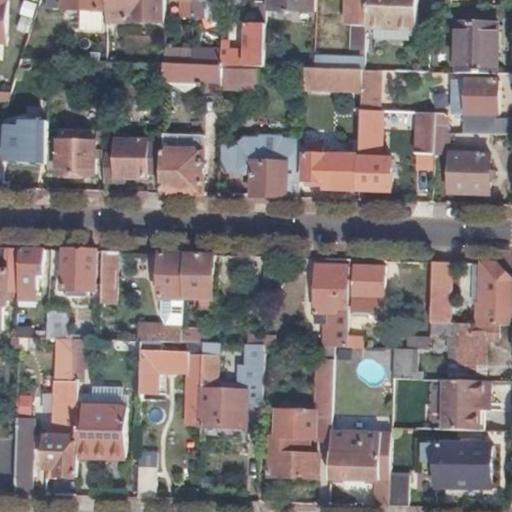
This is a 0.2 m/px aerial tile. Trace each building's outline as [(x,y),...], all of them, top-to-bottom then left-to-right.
[(0,0),(0,43),(8,44),(9,0),(0,0)] [(51,0),(51,10),(105,11),(105,0),(51,0)] [(109,0),(109,20),(166,21),(166,0),(109,0)] [(195,18),(194,0),(187,0),(187,2),(184,3),(184,18),(195,18)] [(194,0),(195,18),(206,18),(206,3),(203,3),(203,0),(194,0)] [(268,0),(268,3),(268,10),(318,12),(318,0),(268,0)] [(348,0),(348,26),(354,27),(353,51),(367,51),(368,30),(368,0),(348,0)] [(368,0),(368,30),(418,32),(418,0),(368,0)] [(19,30),(28,32),(35,5),(25,2),(19,30)] [(266,67),(267,48),(268,10),(268,3),(257,3),(256,25),(248,25),(247,55),(223,53),(223,66),(266,67)] [(459,74),(499,75),(501,26),(461,25),(459,74)] [(266,67),(277,67),(277,48),(267,48),(266,67)] [(166,52),(165,64),(194,65),(194,52),(166,52)] [(194,65),(223,66),(223,53),(194,52),(194,65)] [(365,71),(366,70),(367,59),(316,57),(316,69),(365,71)] [(206,91),(223,92),(223,66),(194,65),(165,64),(165,83),(205,84),(206,91)] [(349,140),(362,140),(363,112),(366,70),(365,71),(316,69),(304,69),(304,91),(359,93),(355,102),(355,123),(349,123),(349,140)] [(262,91),(262,71),(227,70),(226,89),(262,91)] [(363,112),(382,112),(383,71),(366,70),(363,112)] [(502,82),(457,81),(457,115),(465,115),(464,134),(469,134),(488,135),(511,135),(511,120),(498,120),(498,116),(502,116),(502,82)] [(0,100),(10,101),(12,93),(0,92),(0,100)] [(361,151),(360,191),(394,192),(394,160),(383,160),(385,112),(382,112),(363,112),(362,140),(361,151)] [(419,155),(437,156),(437,155),(438,127),(439,114),(421,114),(419,155)] [(446,114),(439,114),(438,127),(450,127),(450,118),(446,114)] [(43,146),(50,147),(49,142),(50,122),(21,121),(21,128),(6,127),(5,163),(43,165),(43,146)] [(437,155),(437,156),(452,155),(453,134),(450,134),(450,127),(438,127),(437,155)] [(164,174),(164,144),(149,144),(149,142),(135,141),(126,142),(126,137),(126,134),(120,134),(119,155),(107,155),(106,183),(119,183),(119,178),(149,179),(149,174),(164,174)] [(195,195),(206,196),(206,135),(164,134),(164,144),(164,174),(163,194),(195,195)] [(264,198),(301,199),(302,146),(299,142),(285,142),(282,138),(264,138),(261,141),(248,140),(246,141),(243,143),(242,170),(244,174),(255,174),(254,198),(264,198)] [(242,170),(243,143),(222,141),(222,163),(229,173),(244,174),(242,170)] [(50,147),(49,176),(61,175),(62,142),(49,142),(50,147)] [(62,142),(61,175),(98,177),(99,143),(62,142)] [(327,190),(360,191),(361,151),(357,152),(357,157),(325,156),(324,148),(308,148),(307,181),(328,182),(327,190)] [(453,195),(493,195),(493,155),(453,156),(453,195)] [(20,249),(6,248),(5,270),(10,271),(9,292),(18,293),(20,249)] [(21,249),(20,291),(39,291),(40,263),(46,263),(47,250),(34,250),(21,249)] [(66,250),(64,291),(69,291),(68,297),(90,298),(90,291),(97,292),(98,252),(80,251),(66,250)] [(119,252),(104,252),(102,304),(118,304),(119,252)] [(186,255),(163,254),(163,259),(160,260),(160,273),(157,273),(157,285),(162,286),(162,299),(184,300),(186,255)] [(215,301),(217,256),(186,255),(184,300),(202,300),(201,309),(214,309),(214,301),(215,301)] [(268,258),(267,289),(283,289),(283,258),(268,258)] [(452,323),(453,264),(433,263),(432,324),(452,323)] [(501,325),(511,325),(511,278),(499,265),(483,265),(482,306),(478,306),(478,325),(501,325)] [(326,348),(336,348),(348,349),(349,321),(350,310),(350,299),(351,268),(318,267),(318,313),(317,315),(317,325),(327,325),(326,348)] [(355,299),(350,299),(350,310),(386,310),(386,268),(356,268),(355,299)] [(10,271),(5,270),(0,270),(0,330),(5,331),(5,309),(9,305),(9,292),(10,271)] [(48,339),(65,340),(68,340),(69,311),(49,310),(48,339)] [(19,339),(21,339),(29,339),(30,314),(20,315),(19,339)] [(143,343),(163,343),(184,343),(184,330),(184,318),(177,317),(177,326),(141,325),(140,342),(143,343)] [(364,321),(349,321),(348,349),(368,350),(368,344),(363,343),(364,321)] [(500,342),(501,325),(478,325),(472,324),(471,348),(459,348),(458,364),(488,365),(489,341),(500,342)] [(184,343),(203,344),(203,331),(184,330),(184,343)] [(21,339),(21,347),(35,347),(35,339),(29,339),(21,339)] [(65,340),(65,375),(74,376),(75,340),(68,340),(65,340)] [(74,376),(84,376),(85,341),(75,340),(74,376)] [(187,427),(202,427),(205,357),(191,356),(191,353),(162,353),(163,343),(143,343),(142,392),(160,393),(160,372),(194,373),(194,393),(188,393),(187,427)] [(246,402),(264,403),(265,346),(247,345),(246,387),(219,386),(221,344),(205,344),(205,357),(202,427),(248,430),(248,404),(246,404),(246,402)] [(317,418),(333,418),(336,348),(326,348),(321,348),(321,360),(319,360),(317,413),(308,412),(308,410),(302,410),(302,412),(278,412),(277,438),(273,438),(272,477),(319,479),(320,457),(309,456),(309,439),(317,441),(316,439),(317,418)] [(396,351),(395,380),(412,380),(413,351),(396,351)] [(58,477),(78,478),(79,462),(81,394),(81,384),(73,384),(74,376),(65,375),(64,384),(63,384),(62,414),(56,414),(57,438),(49,438),(47,469),(49,469),(58,469),(58,477)] [(73,384),(81,384),(84,384),(84,376),(74,376),(73,384)] [(424,430),(463,431),(465,382),(430,381),(430,400),(425,400),(424,430)] [(81,394),(79,462),(126,463),(128,396),(81,394)] [(417,429),(424,430),(425,400),(418,400),(417,429)] [(332,441),(333,432),(333,418),(317,418),(316,439),(317,441),(332,441)] [(17,495),(34,496),(35,469),(33,469),(34,429),(27,429),(27,423),(19,423),(17,495)] [(391,508),(392,475),(393,434),(333,432),(332,441),(331,479),(378,481),(377,507),(391,508)] [(493,489),(494,445),(440,444),(439,489),(493,489)] [(139,499),(157,500),(157,454),(140,453),(139,499)] [(58,479),(58,477),(58,469),(49,469),(49,479),(58,479)] [(391,508),(410,508),(411,476),(392,475),(391,508)]
